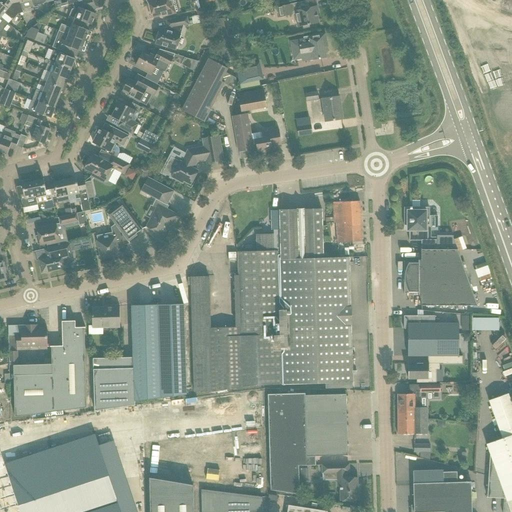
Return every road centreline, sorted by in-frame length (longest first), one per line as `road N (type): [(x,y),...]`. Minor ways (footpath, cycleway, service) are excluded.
road 1 (unclassified): [(376,164),(234,185),(215,198),(172,266),(30,299)]
road 2 (unclassified): [(387,511),(376,164)]
road 3 (residential): [(50,164),(65,164),(136,31),(132,0)]
road 4 (residential): [(50,164),(114,0)]
road 5 (residential): [(376,164),(349,0)]
road 6 (primary): [(412,0),(469,136)]
road 7 (primary): [(469,136),(427,0)]
road 8 (track): [(495,127),(447,0)]
road 9 (primary): [(511,260),(469,136)]
road 10 (residential): [(30,299),(1,174)]
